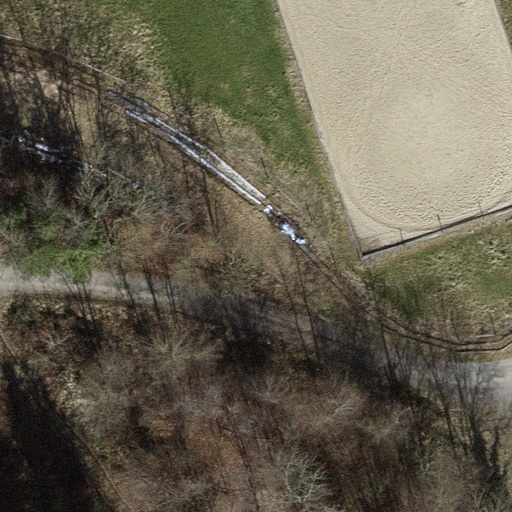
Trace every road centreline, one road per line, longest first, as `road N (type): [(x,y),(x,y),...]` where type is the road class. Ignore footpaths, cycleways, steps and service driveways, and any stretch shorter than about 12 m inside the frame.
road 1 (track): [(0,86),(135,154),(313,281),(384,353)]
road 2 (track): [(0,277),(102,282),(384,353)]
road 3 (track): [(384,353),(476,383),(511,370)]
